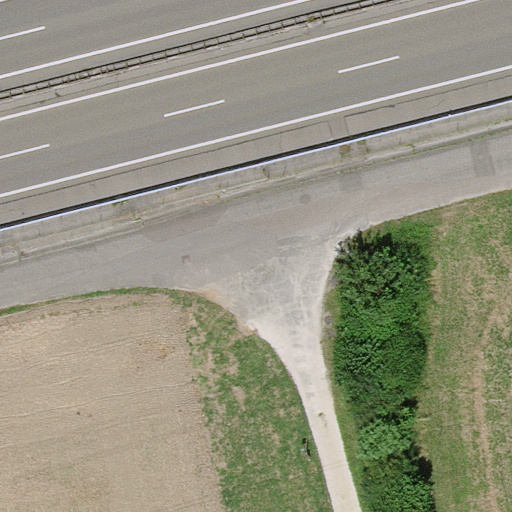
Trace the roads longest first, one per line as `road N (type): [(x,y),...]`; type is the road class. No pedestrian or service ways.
road 1 (unclassified): [(511,155),(0,285)]
road 2 (motorway): [(0,156),(511,27)]
road 3 (track): [(273,213),(347,511)]
road 4 (motorway): [(163,0),(0,41)]
